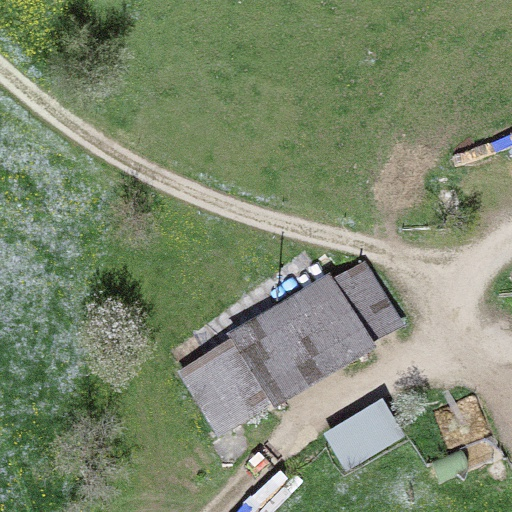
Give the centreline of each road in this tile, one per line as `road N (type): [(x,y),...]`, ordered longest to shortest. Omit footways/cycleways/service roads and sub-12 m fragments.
road 1 (track): [(511,233),(458,257),(250,221),(92,151),(0,59)]
road 2 (track): [(213,511),(316,418),(440,333),(459,293),(458,257)]
